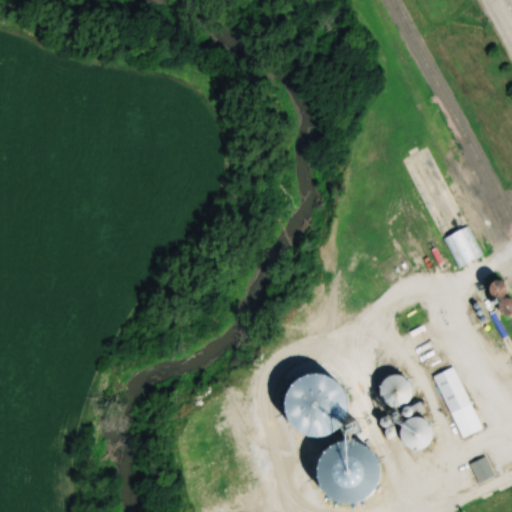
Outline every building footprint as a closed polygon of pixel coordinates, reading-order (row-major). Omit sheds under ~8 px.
[(438,238),(451,269),(482,257),(469,226),(438,238)] [(485,315),(511,315),(511,300),(485,300),(485,315)] [(459,440),(479,431),(452,367),(432,376),(459,440)] [(377,379),(381,405),(401,402),(397,376),(377,379)] [(335,402),(336,430),(361,429),(359,401),(335,402)] [(413,447),(425,439),(413,423),(401,431),(413,447)] [(380,464),(376,437),(352,441),(356,467),(380,464)] [(477,483),(493,475),(483,456),(467,465),(477,483)]
